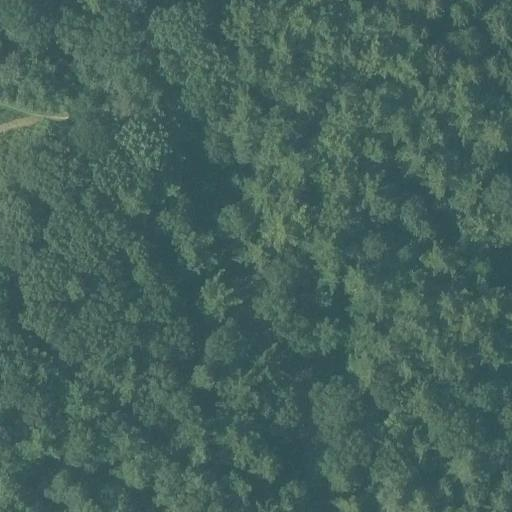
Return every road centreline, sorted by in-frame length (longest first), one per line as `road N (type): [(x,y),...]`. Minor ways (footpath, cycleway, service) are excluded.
road 1 (track): [(323,511),(316,421),(304,386),(226,262),(179,153)]
road 2 (track): [(416,0),(376,34),(318,56),(257,72),(151,83)]
road 3 (track): [(361,511),(511,397)]
road 4 (track): [(0,105),(119,119)]
